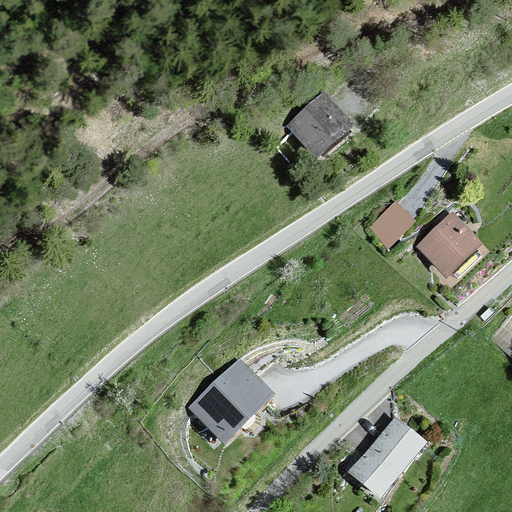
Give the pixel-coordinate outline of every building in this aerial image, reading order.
[(293,125),(324,160),(358,131),(327,96),(293,125)] [(395,200),(369,225),(388,245),(414,219),(395,200)] [(451,217),(422,243),(450,273),(479,247),(451,217)] [(239,357),(190,406),(224,439),(272,390),(239,357)] [(423,442),(394,418),(351,468),(380,492),(423,442)]
